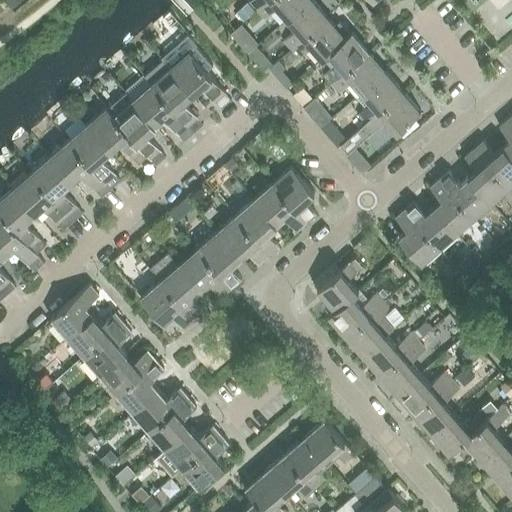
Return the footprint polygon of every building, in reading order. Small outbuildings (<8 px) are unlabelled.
[(250,0),(257,9),(267,0),(250,0)] [(279,5),(288,16),(306,0),(267,0),(257,9),(265,17),(279,5)] [(284,40),(292,48),(329,15),(316,0),(306,0),(288,16),(298,27),(284,40)] [(248,1),(236,12),(244,20),(256,10),(248,1)] [(329,15),(292,48),(299,57),(313,45),(323,56),(329,52),(347,36),(346,34),(349,31),(339,20),(336,23),(329,15)] [(324,74),(331,82),(369,49),(352,29),(346,34),(347,36),(329,52),(333,56),(337,62),(324,74)] [(252,36),(242,41),(246,49),(255,45),(252,36)] [(257,64),(259,67),(263,71),(272,62),(256,44),(247,52),(257,64)] [(189,48),(170,65),(193,91),(202,83),(222,106),(231,97),(189,48)] [(352,79),(362,89),(386,68),(369,49),(331,82),(339,91),(352,79)] [(164,58),(144,75),(151,82),(194,130),(203,122),(183,99),(193,91),(170,65),(164,58)] [(279,59),(270,67),(287,87),(294,81),(283,69),(286,66),(279,59)] [(357,112),(365,121),(403,88),(386,68),(362,89),(371,100),(357,112)] [(151,82),(132,97),(155,124),(164,116),(184,139),(194,130),(151,82)] [(303,84),(293,93),(302,104),(313,95),(303,84)] [(403,88),(365,121),(340,143),(347,152),(386,118),(396,129),(421,108),(403,88)] [(108,107),(148,154),(156,163),(166,155),(146,132),(155,124),(132,97),(126,91),(108,107)] [(315,97),(308,103),(313,109),(320,103),(315,97)] [(106,104),(87,121),(110,147),(119,139),(139,162),(148,154),(108,107),(106,104)] [(511,136),(504,143),(511,151),(511,117),(510,114),(500,122),(511,136)] [(330,118),(321,126),(329,135),(338,127),(330,118)] [(87,121),(69,136),(111,186),(121,178),(101,155),(110,147),(87,121)] [(259,134),(249,143),(257,152),(267,143),(259,134)] [(69,136),(50,153),(73,180),(82,172),(102,194),(111,186),(69,136)] [(484,136),(475,144),(510,184),(511,182),(511,151),(504,143),(496,150),(484,136)] [(477,166),(469,173),(493,200),(510,184),(475,144),(465,153),(477,166)] [(50,153),(31,169),(74,219),(83,211),(63,188),(73,180),(50,153)] [(231,156),(224,163),(232,172),(239,166),(231,156)] [(224,163),(212,173),(223,186),(235,176),(232,172),(224,163)] [(291,163),(272,180),(307,220),(316,211),(305,198),(314,189),(291,163)] [(450,167),(440,175),(476,215),(493,200),(469,173),(461,180),(450,167)] [(31,169),(12,186),(35,212),(44,204),(64,227),(74,219),(31,169)] [(211,174),(205,179),(211,185),(216,180),(211,174)] [(442,196),(435,203),(458,230),(476,215),(440,175),(431,183),(442,196)] [(272,180),(253,197),(276,223),(285,215),(297,228),(307,220),(272,180)] [(0,196),(0,210),(1,212),(2,211),(37,251),(46,243),(26,220),(35,212),(12,186),(0,196)] [(253,197),(234,213),(269,252),(279,244),(267,231),(276,223),(253,197)] [(415,197),(405,205),(440,246),(458,230),(435,203),(427,210),(415,197)] [(440,246),(405,205),(396,213),(408,227),(399,234),(422,262),(440,246)] [(1,212),(0,212),(0,247),(6,254),(15,246),(35,269),(45,260),(37,251),(2,211),(1,212)] [(234,213),(216,229),(239,255),(248,247),(260,261),(269,252),(234,213)] [(216,229),(197,245),(232,285),(241,276),(230,263),(239,255),(216,229)] [(197,245),(179,261),(202,287),(211,280),(223,293),(232,285),(197,245)] [(0,247),(0,285),(7,293),(16,285),(0,265),(0,258),(6,254),(0,247)] [(316,288),(332,307),(333,309),(351,293),(358,287),(348,276),(362,264),(354,255),(316,288)] [(470,258),(459,267),(465,274),(475,264),(470,258)] [(179,261),(160,277),(195,317),(204,309),(192,296),(202,287),(179,261)] [(195,317),(160,277),(141,294),(164,321),(173,312),(185,326),(195,317)] [(469,288),(475,295),(486,286),(479,278),(469,288)] [(51,316),(67,335),(94,312),(86,303),(99,291),(91,281),(51,316)] [(382,288),(379,291),(384,297),(388,294),(382,288)] [(327,312),(344,333),(383,299),(375,291),(361,303),(351,293),(333,309),(332,307),(327,312)] [(362,352),(385,332),(392,326),(382,314),(390,307),(383,299),(344,333),(362,352)] [(67,335),(83,353),(123,319),(115,309),(102,321),(94,312),(67,335)] [(83,353),(100,372),(126,349),(119,340),(132,329),(123,319),(83,353)] [(424,321),(416,329),(422,335),(431,327),(428,322),(424,321)] [(362,352),(379,372),(417,338),(410,330),(395,343),(385,332),(362,352)] [(379,372),(397,392),(420,371),(410,360),(425,347),(417,338),(379,372)] [(474,342),(462,352),(470,361),(482,351),(474,342)] [(100,372),(116,391),(156,357),(148,347),(134,359),(126,349),(100,372)] [(116,391),(132,410),(159,387),(151,378),(164,366),(156,357),(116,391)] [(467,366),(456,375),(464,385),(475,375),(467,366)] [(397,392),(413,411),(452,377),(444,369),(430,382),(420,371),(397,392)] [(47,372),(37,381),(44,389),(54,380),(47,372)] [(413,411),(430,430),(454,410),(444,399),(459,386),(452,377),(413,411)] [(511,377),(500,387),(509,397),(511,394),(511,377)] [(132,410),(149,428),(188,394),(180,384),(167,396),(159,387),(132,410)] [(65,389),(53,399),(60,408),(72,397),(65,389)] [(149,428),(165,447),(191,424),(183,415),(197,404),(188,394),(149,428)] [(491,398),(479,408),(486,417),(498,406),(491,398)] [(463,437),(481,457),(504,437),(495,426),(509,413),(501,404),(498,406),(486,417),(463,437)] [(448,451),(463,437),(486,417),(479,408),(478,408),(464,421),(454,410),(430,430),(448,451)] [(324,416),(304,433),(330,464),(340,455),(345,461),(355,452),(324,416)] [(165,447),(182,466),(221,431),(212,422),(199,433),(191,424),(165,447)] [(91,430),(85,436),(92,445),(99,439),(91,430)] [(221,431),(182,466),(198,485),(224,462),(216,453),(229,441),(221,431)] [(304,433),(285,451),(316,486),(326,477),(321,472),(330,464),(304,433)] [(481,457),(498,477),(511,464),(511,445),(504,437),(481,457)] [(111,449),(102,457),(108,465),(118,456),(111,449)] [(285,451),(265,467),(285,491),(295,483),(306,495),(316,486),(285,451)] [(128,463),(116,474),(125,483),(137,473),(128,463)] [(511,464),(498,477),(511,493),(511,464)] [(245,485),(256,497),(256,496),(270,511),(285,511),(287,511),(276,499),(285,491),(265,467),(245,485)] [(374,474),(354,491),(363,500),(382,484),(374,474)] [(143,484),(133,493),(141,502),(151,493),(143,484)] [(362,511),(401,511),(407,507),(387,485),(368,502),(370,505),(362,511)] [(349,511),(363,500),(354,491),(334,509),(337,511),(349,511)] [(151,493),(141,502),(149,511),(158,511),(163,508),(151,493)] [(256,497),(238,511),(270,511),(256,496),(256,497)]
